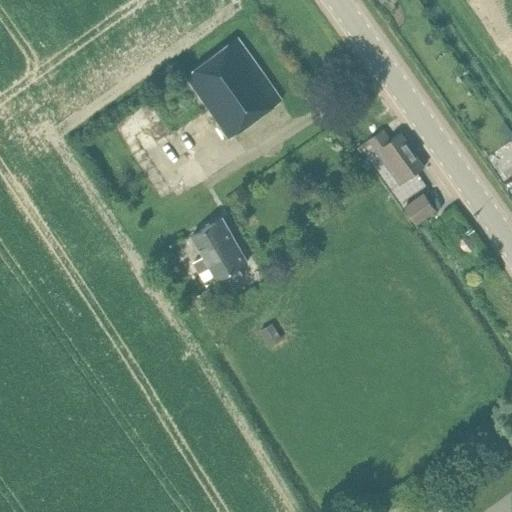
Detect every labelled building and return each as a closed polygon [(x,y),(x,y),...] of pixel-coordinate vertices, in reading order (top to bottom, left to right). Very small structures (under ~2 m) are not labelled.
[(228,135),(265,110),(281,99),(238,37),(221,49),(185,73),(228,135)] [(390,139),(383,128),(369,139),(400,183),(425,166),(401,132),(390,139)] [(417,222),(420,220),(436,208),(425,192),(405,206),(417,222)] [(223,217),(192,234),(204,255),(193,261),(200,272),(211,266),(218,278),(224,274),(229,282),(243,274),(238,266),(248,261),(223,217)] [(272,321),(282,337),(294,330),(284,314),(272,321)] [(449,511),(442,495),(413,507),(414,511),(449,511)]
